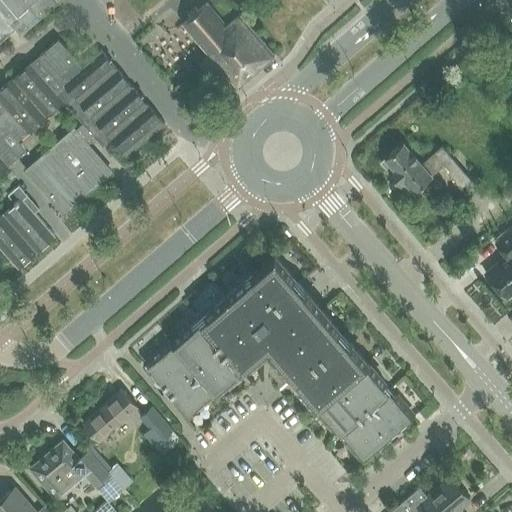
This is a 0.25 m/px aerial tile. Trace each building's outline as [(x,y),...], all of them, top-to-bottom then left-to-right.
[(0,0),(0,39),(9,32),(14,28),(20,34),(58,0),(0,0)] [(206,2),(182,23),(203,48),(224,72),(236,86),(273,55),(238,13),(225,24),(206,2)] [(0,170),(9,163),(17,156),(1,138),(10,130),(18,139),(62,100),(82,123),(95,138),(102,146),(110,139),(126,156),(164,123),(134,88),(128,81),(100,50),(82,67),(75,59),(57,39),(8,81),(0,88),(0,170)] [(86,145),(95,138),(82,123),(74,130),(73,129),(27,170),(62,211),(109,172),(86,145)] [(459,187),(470,178),(440,144),(420,162),(401,141),(383,156),(383,157),(379,161),(387,169),(386,170),(400,186),(404,182),(412,191),(440,165),(459,187)] [(14,204),(0,215),(0,247),(18,268),(55,235),(35,212),(39,209),(27,195),(28,195),(19,185),(7,196),(14,204)] [(506,254),(485,272),(506,297),(511,291),(511,227),(496,242),(506,254)] [(164,387),(177,402),(184,410),(191,404),(194,408),(268,345),(271,349),(270,350),(362,458),(375,448),(412,415),(372,368),(320,309),(300,285),(274,255),(246,279),(245,279),(152,358),(156,363),(148,369),(164,387)] [(122,389),(103,406),(83,422),(99,440),(137,407),(122,389)] [(139,415),(149,427),(143,432),(154,445),(172,429),(151,405),(139,415)] [(172,429),(154,445),(162,454),(180,439),(180,438),(172,429)] [(81,471),(89,481),(93,486),(95,484),(99,481),(109,472),(90,449),(78,458),(62,440),(29,469),(52,496),(81,471)] [(120,465),(111,473),(123,487),(132,479),(120,465)] [(99,481),(95,484),(109,500),(110,499),(111,499),(123,487),(111,473),(109,472),(99,481)] [(435,490),(428,496),(420,486),(389,511),(415,511),(419,509),(422,511),(454,511),(469,500),(452,481),(450,478),(446,481),(435,490)] [(49,511),(44,505),(35,511),(34,511),(13,488),(0,499),(0,511),(49,511)] [(96,511),(114,511),(119,508),(111,499),(110,499),(109,500),(96,511)]
